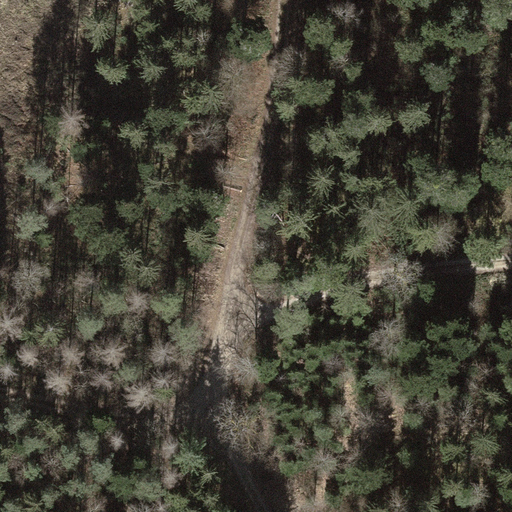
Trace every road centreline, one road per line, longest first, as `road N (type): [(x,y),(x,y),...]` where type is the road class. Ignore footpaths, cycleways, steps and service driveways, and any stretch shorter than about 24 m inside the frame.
road 1 (track): [(292,0),(282,111),(227,383),(270,511)]
road 2 (track): [(511,256),(345,281),(236,317)]
road 3 (track): [(243,449),(0,394)]
